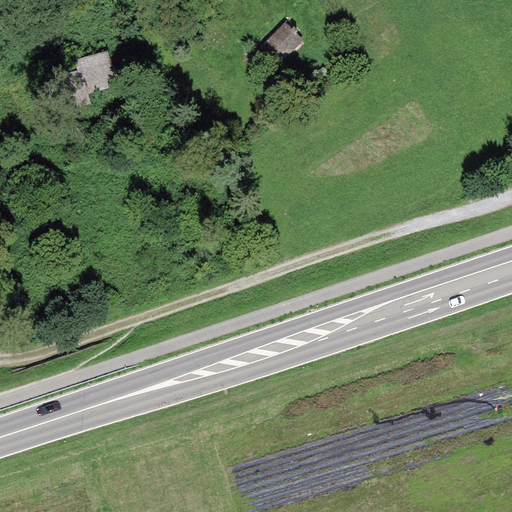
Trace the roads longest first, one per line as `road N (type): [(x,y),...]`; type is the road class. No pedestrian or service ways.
road 1 (primary): [(511,267),(0,438)]
road 2 (track): [(0,358),(30,355),(511,199)]
road 3 (track): [(0,171),(118,170),(180,181),(214,214),(244,284)]
